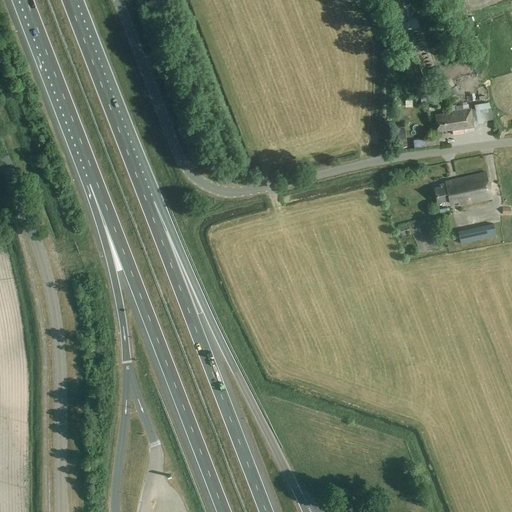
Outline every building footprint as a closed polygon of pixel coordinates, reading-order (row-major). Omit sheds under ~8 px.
[(388,0),(398,25),(409,21),(400,0),(388,0)] [(450,12),(419,24),(421,29),(452,18),(450,12)] [(402,36),(417,76),(428,72),(412,32),(402,36)] [(451,78),(444,81),(448,88),(454,85),(451,78)] [(456,86),(448,89),(451,95),(459,92),(456,86)] [(428,94),(420,95),(421,102),(428,101),(428,94)] [(488,102),(474,104),(476,110),(489,108),(488,102)] [(451,130),(474,127),(471,108),(443,112),(443,113),(435,115),(438,131),(451,129),(451,130)] [(458,202),(459,205),(492,198),(486,172),(445,182),(445,183),(440,184),(440,186),(434,188),(438,203),(449,200),(450,203),(458,201),(458,202)] [(458,231),(461,244),(496,236),(493,224),(458,231)]
